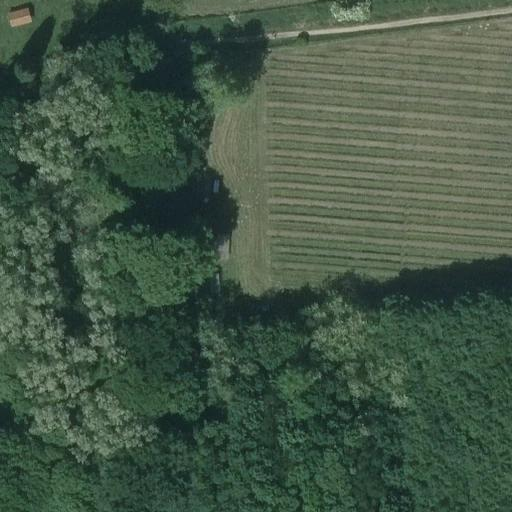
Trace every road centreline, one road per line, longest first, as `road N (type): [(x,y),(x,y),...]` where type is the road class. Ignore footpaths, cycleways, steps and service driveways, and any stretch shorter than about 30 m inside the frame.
road 1 (track): [(0,150),(191,46),(511,7)]
road 2 (track): [(138,511),(164,61),(153,0)]
